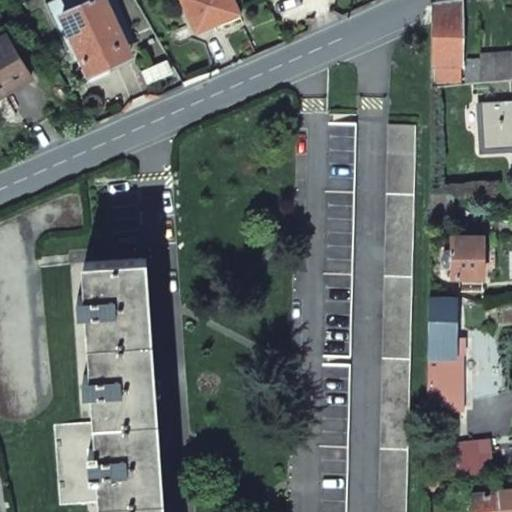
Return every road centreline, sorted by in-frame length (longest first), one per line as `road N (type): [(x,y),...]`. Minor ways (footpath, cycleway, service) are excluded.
road 1 (unknown): [(310,48),(305,511)]
road 2 (residential): [(0,189),(416,0)]
